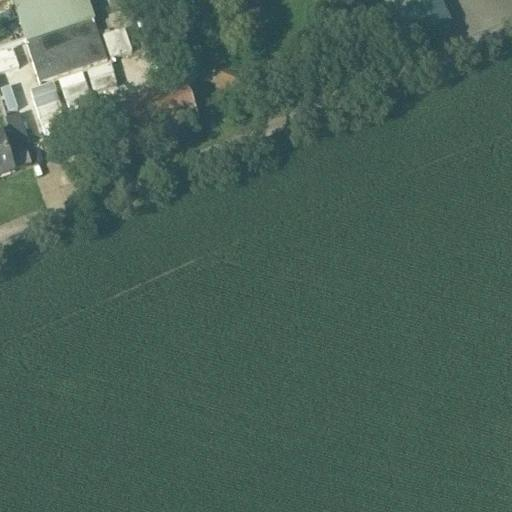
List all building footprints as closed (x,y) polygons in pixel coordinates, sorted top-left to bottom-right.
[(85,0),(45,0),(15,10),(25,42),(40,85),(106,63),(85,0)] [(442,28),(428,0),(383,0),(405,46),(442,28)] [(40,85),(25,42),(0,50),(0,109),(9,137),(14,152),(24,149),(58,137),(40,85)] [(182,86),(104,117),(113,141),(119,155),(197,124),(182,86)] [(24,149),(14,152),(9,137),(1,140),(12,173),(30,167),(24,149)] [(1,138),(0,138),(0,179),(13,175),(12,173),(1,140),(1,138)] [(113,141),(101,145),(107,160),(119,155),(113,141)]
